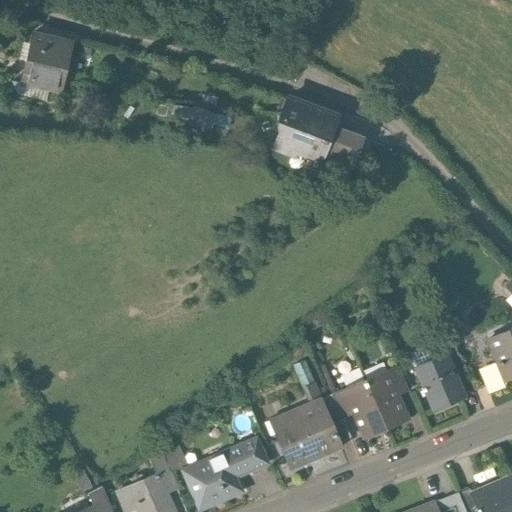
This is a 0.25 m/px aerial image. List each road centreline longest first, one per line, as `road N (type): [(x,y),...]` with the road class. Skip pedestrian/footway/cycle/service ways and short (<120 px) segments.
road 1 (residential): [(39,17),(359,109),(404,137),(511,250)]
road 2 (residential): [(281,511),(511,422)]
